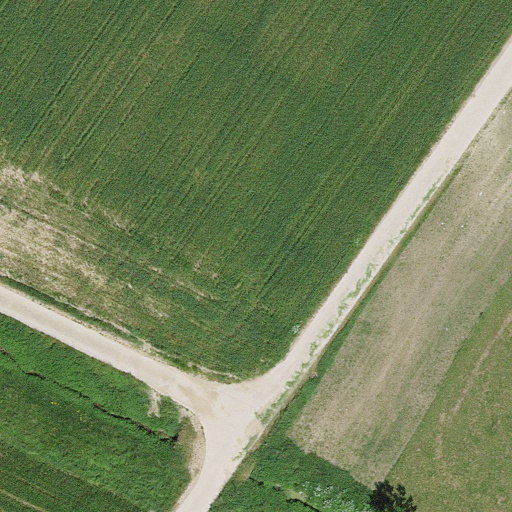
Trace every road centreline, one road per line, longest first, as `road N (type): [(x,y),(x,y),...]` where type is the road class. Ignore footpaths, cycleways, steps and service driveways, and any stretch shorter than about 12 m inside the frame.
road 1 (track): [(511,56),(249,422)]
road 2 (track): [(249,422),(0,301)]
